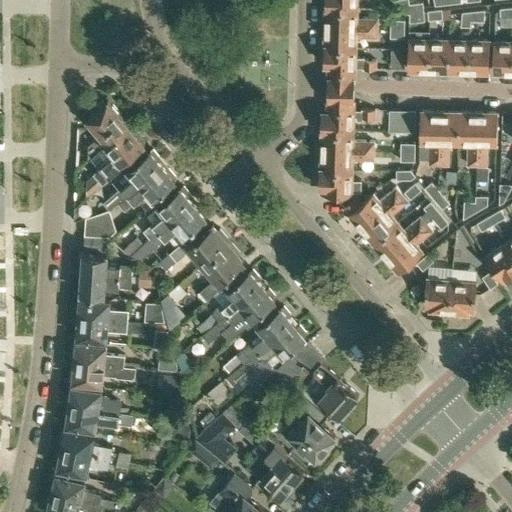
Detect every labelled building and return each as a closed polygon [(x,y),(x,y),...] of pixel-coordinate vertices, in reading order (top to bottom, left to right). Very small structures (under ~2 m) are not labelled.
[(409,12),(409,3),(408,0),(393,0),(406,13),(409,12)] [(409,3),(409,12),(423,11),(422,2),(409,3)] [(511,16),(511,6),(500,8),(500,17),(511,16)] [(325,22),(324,26),(378,27),(378,18),(357,18),(358,8),(325,7),(325,16),(325,17),(324,17),(324,22),(325,22)] [(428,10),(429,19),(442,18),(442,9),(428,10)] [(471,11),(470,20),(484,20),(485,9),(471,11)] [(423,11),(409,12),(409,21),(424,20),(423,11)] [(470,20),(471,11),(462,11),(461,25),(470,26),(470,20)] [(390,19),(390,28),(404,28),(404,19),(390,19)] [(377,36),(378,27),(324,26),(324,29),(324,34),(324,43),(324,45),(356,46),(356,36),(377,36)] [(404,37),(404,28),(390,28),(390,37),(404,37)] [(408,68),(408,69),(409,69),(423,69),(423,70),(428,70),(429,37),(409,37),(408,68)] [(448,38),(429,37),(428,70),(434,70),(447,70),(448,38)] [(463,71),(468,71),(469,39),(448,38),(447,70),(463,71)] [(507,72),(511,72),(511,39),(494,38),(493,71),(507,72)] [(469,39),(468,71),(474,71),(489,71),(489,59),(490,39),(469,39)] [(355,50),(356,46),(324,45),(324,64),(328,64),(328,76),(326,77),(326,78),(328,79),(328,87),(354,88),(354,80),(355,79),(355,77),(355,66),(363,66),(363,68),(376,68),(376,69),(377,69),(377,67),(376,67),(376,58),(364,58),(364,57),(355,56),(355,50)] [(354,96),(354,88),(328,87),(328,96),(326,96),(326,97),(327,98),(327,111),(323,111),(323,110),(322,110),(321,126),(354,127),(354,121),(363,121),(363,117),(374,117),(374,115),(375,109),(376,110),(375,108),(374,108),(374,109),(362,108),(362,110),(354,110),(354,99),(355,97),(354,96)] [(97,151),(104,145),(129,124),(108,99),(104,102),(103,100),(96,106),(98,108),(89,114),(89,120),(100,133),(88,143),(88,159),(97,151)] [(388,132),(402,132),(402,122),(402,110),(389,110),(388,132)] [(414,122),(414,110),(402,110),(402,122),(402,132),(414,132),(414,122)] [(431,110),(420,110),(420,111),(421,111),(420,142),(430,142),(429,163),(439,164),(440,110),(431,110)] [(450,110),(440,110),(439,164),(448,164),(449,143),(459,143),(459,111),(450,111),(450,110)] [(469,111),(459,111),(459,143),(468,143),(468,165),(477,165),(478,111),(469,111)] [(478,111),(477,165),(486,165),(486,144),(497,144),(498,113),(498,112),(488,112),(488,111),(478,111)] [(125,159),(136,150),(145,143),(139,136),(141,134),(133,126),(132,127),(129,124),(104,145),(113,156),(95,171),(96,172),(87,180),(86,197),(128,163),(125,159)] [(321,145),(321,148),(375,150),(375,141),(354,140),(354,127),(321,126),(321,130),(322,130),(321,138),(321,140),(320,145),(321,145)] [(400,142),(400,151),(414,151),(414,142),(400,142)] [(320,167),(320,170),(353,171),(353,158),(374,159),(375,150),(321,148),(321,152),(320,152),(320,157),(320,158),(321,158),(320,167)] [(110,209),(119,202),(162,164),(158,159),(160,158),(153,149),(151,151),(150,149),(112,181),(119,189),(104,202),(110,209)] [(414,151),(400,151),(400,160),(414,160),(414,151)] [(167,169),(162,164),(119,202),(125,209),(144,193),(151,200),(175,180),(174,178),(176,176),(169,168),(167,169)] [(410,169),(396,169),(396,179),(411,179),(415,175),(410,169)] [(352,179),(353,171),(320,170),(319,187),(320,187),(325,187),(325,192),(324,192),(324,193),(352,193),(352,192),(361,192),(362,179),(352,179)] [(424,187),(433,197),(440,192),(431,181),(424,187)] [(414,182),(404,191),(410,198),(420,189),(414,182)] [(499,203),(503,201),(511,185),(511,184),(500,183),(499,203)] [(143,230),(149,237),(193,201),(189,196),(191,194),(184,186),(182,187),(180,186),(155,206),(162,214),(143,230)] [(349,212),(363,227),(401,193),(395,186),(380,199),(373,191),(361,201),(349,212)] [(440,192),(433,197),(442,208),(449,202),(440,192)] [(408,200),(401,193),(363,227),(376,242),(399,221),(392,213),(408,200)] [(475,201),(475,211),(487,204),(488,195),(476,195),(475,201)] [(355,196),(344,205),(349,212),(361,201),(355,196)] [(143,243),(140,246),(131,254),(138,259),(174,229),(180,237),(206,216),(205,215),(207,213),(199,205),(197,206),(193,201),(149,237),(143,243)] [(423,207),(433,218),(440,212),(431,201),(423,207)] [(475,211),(475,201),(464,201),(463,218),(475,211)] [(500,208),(489,215),(493,223),(505,216),(500,208)] [(88,235),(107,237),(109,237),(115,230),(109,210),(89,216),(88,235)] [(448,222),(440,212),(433,218),(441,228),(448,222)] [(489,215),(477,222),(481,230),(493,223),(489,215)] [(376,242),(389,257),(427,223),(421,216),(406,229),(399,221),(376,242)] [(433,229),(427,223),(389,257),(401,270),(423,250),(417,243),(433,229)] [(184,239),(203,263),(230,240),(220,228),(218,230),(212,224),(202,232),(201,231),(187,242),(184,239)] [(107,237),(88,235),(84,235),(83,249),(106,250),(107,237)] [(131,254),(140,246),(143,243),(136,235),(124,247),(131,254)] [(230,240),(203,263),(220,283),(233,272),(232,270),(243,261),(238,255),(241,253),(230,240)] [(511,275),(511,248),(507,241),(485,255),(500,277),(505,274),(508,278),(511,275)] [(167,253),(159,260),(165,268),(173,261),(185,251),(179,243),(167,253)] [(82,268),(82,273),(132,277),(132,275),(132,265),(106,263),(107,255),(83,253),(83,255),(81,255),(80,266),(82,266),(82,268)] [(427,253),(417,262),(422,269),(433,260),(427,253)] [(138,275),(138,277),(151,278),(151,269),(139,268),(139,266),(132,265),(132,275),(138,275)] [(219,320),(262,284),(258,279),(260,277),(253,269),(251,271),(249,269),(224,290),(231,297),(212,312),(219,320)] [(477,275),(486,288),(495,283),(486,269),(477,275)] [(131,288),(132,277),(82,273),(81,279),(79,279),(78,290),(81,290),(80,293),(105,295),(105,286),(131,288)] [(150,286),(151,278),(138,277),(137,286),(150,286)] [(432,310),(450,311),(452,280),(428,278),(426,304),(432,304),(432,310)] [(452,280),(450,311),(469,313),(469,307),(474,308),(476,282),(452,280)] [(209,282),(197,292),(203,300),(217,289),(211,281),(209,282)] [(245,312),(251,319),(275,300),(273,297),(275,296),(269,288),(267,289),(262,284),(219,320),(217,321),(203,333),(202,334),(208,342),(245,312)] [(164,309),(174,300),(167,293),(161,299),(164,309)] [(79,310),(79,316),(128,321),(129,310),(109,308),(109,299),(80,297),(80,299),(77,299),(77,310),(79,310)] [(166,321),(161,302),(146,301),(145,320),(166,321)] [(230,373),(293,320),(289,315),(291,313),(284,305),(282,307),(280,306),(255,327),(261,334),(224,366),(230,373)] [(217,321),(211,313),(197,325),(203,333),(217,321)] [(127,332),(128,321),(79,316),(78,323),(76,323),(75,333),(77,334),(77,336),(107,339),(107,330),(127,332)] [(233,384),(238,379),(265,356),(273,365),(282,357),(307,336),(305,334),(307,333),(300,325),(299,327),(293,320),(230,373),(226,376),(233,384)] [(152,326),(151,342),(163,343),(164,327),(152,326)] [(359,393),(324,362),(327,359),(309,339),(288,357),(308,375),(313,371),(330,386),(320,397),(340,414),(359,393)] [(75,354),(75,360),(125,366),(126,355),(106,353),(107,344),(77,341),(76,343),(74,343),(73,354),(75,354)] [(178,360),(159,359),(158,368),(177,370),(178,360)] [(104,375),(123,377),(134,378),(136,367),(125,366),(75,360),(74,367),(71,367),(70,377),(73,378),(73,380),(103,384),(104,375)] [(191,361),(178,370),(183,380),(197,368),(191,361)] [(176,374),(164,373),(163,393),(184,395),(176,374)] [(69,404),(118,411),(120,401),(100,398),(101,389),(72,384),(72,387),(69,387),(68,397),(70,397),(69,404)] [(329,414),(309,398),(299,409),(305,414),(289,432),(298,439),(290,448),(306,462),(314,454),(316,455),(318,453),(320,455),(326,449),(324,447),(335,434),(321,422),(329,414)] [(190,402),(172,400),(171,418),(189,419),(190,402)] [(131,413),(118,411),(69,404),(68,411),(66,411),(64,421),(67,421),(66,424),(96,429),(97,420),(129,425),(131,413)] [(207,447),(216,454),(224,461),(237,447),(225,436),(236,424),(222,410),(195,437),(207,447)] [(172,420),(170,437),(189,438),(190,423),(172,420)] [(111,457),(113,449),(113,447),(93,443),(95,434),(65,428),(65,431),(63,430),(60,441),(63,441),(61,448),(111,457)] [(265,432),(255,443),(266,453),(268,451),(275,458),(260,475),(282,493),(303,470),(273,445),(277,441),(265,432)] [(187,447),(199,457),(207,447),(195,437),(187,447)] [(109,468),(111,457),(61,448),(60,454),(58,453),(56,464),(58,464),(58,467),(87,473),(89,464),(109,468)] [(266,511),(268,511),(246,494),(253,485),(234,470),(219,490),(220,490),(211,501),(224,511),(266,511)] [(53,486),(51,493),(99,506),(99,505),(101,497),(101,495),(82,490),(85,481),(56,473),(55,476),(53,475),(51,485),(53,486)] [(80,511),(97,511),(99,506),(51,493),(50,499),(47,498),(45,509),(47,509),(47,511),(46,511),(76,511),(77,511),(80,511)] [(101,497),(99,505),(115,508),(119,509),(121,501),(101,497)] [(161,511),(146,499),(134,511),(161,511)]
